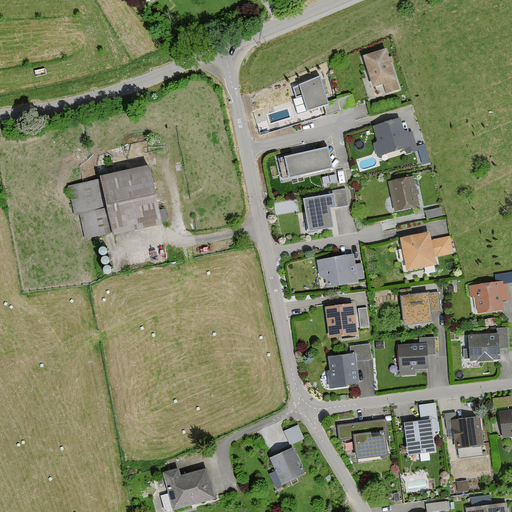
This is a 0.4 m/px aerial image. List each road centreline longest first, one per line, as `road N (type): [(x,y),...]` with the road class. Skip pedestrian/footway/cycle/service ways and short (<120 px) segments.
road 1 (residential): [(222,52),(301,411)]
road 2 (residential): [(222,52),(111,93),(0,116)]
road 3 (residential): [(511,385),(301,411)]
road 4 (residential): [(341,0),(222,52)]
road 5 (residential): [(301,411),(215,450),(228,482)]
